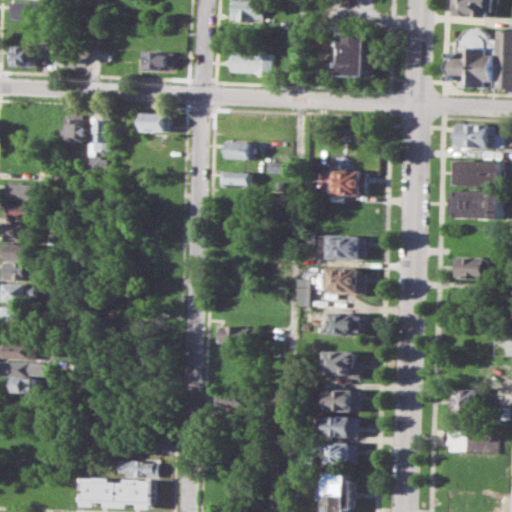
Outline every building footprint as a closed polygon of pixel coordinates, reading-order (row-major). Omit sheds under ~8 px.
[(13,0),(47,1),(46,20),(13,19),(13,0)] [(234,0),(268,1),(267,20),(234,18),(234,0)] [(457,0),(500,0),(500,3),(495,3),(495,12),(491,12),(491,16),(457,15),(457,0)] [(13,23),(39,24),(39,38),(12,37),(13,23)] [(456,79),(453,74),(454,53),(457,50),(461,49),(462,37),(464,37),(467,32),(473,28),(481,27),(488,30),(492,33),(494,38),(500,38),(501,29),(511,29),(511,90),(503,90),(503,86),(464,84),(464,79),(456,79)] [(349,31),(375,31),(373,75),(347,74),(347,66),(342,66),(343,38),(349,39),(349,31)] [(11,47),(16,47),(16,43),(39,44),(38,60),(35,59),(35,65),(15,64),(16,61),(10,61),(11,47)] [(145,50),(174,51),(173,66),(142,65),(142,58),(145,58),(145,50)] [(235,50),(276,52),(276,72),(234,70),(235,50)] [(69,112),(68,139),(85,140),(86,113),(69,112)] [(147,112),(173,113),(173,131),(142,130),(142,121),(147,121),(147,112)] [(98,114),(114,115),(113,149),(98,149),(98,154),(104,155),(104,157),(109,158),(108,174),(90,174),(91,139),(97,139),(98,114)] [(457,122),(499,124),(499,133),(508,133),(507,147),(457,145),(457,122)] [(147,134),(173,135),(172,152),(142,150),(142,138),(147,138),(147,134)] [(229,140),(259,142),(259,157),(228,155),(229,140)] [(458,159),(505,160),(505,185),(458,184),(458,159)] [(272,161),(289,162),(288,172),(272,172),(272,161)] [(334,168),(372,170),(371,194),(333,192),(334,168)] [(224,171),(254,172),(254,184),(223,182),(224,171)] [(330,188),(331,174),(320,173),(319,187),(330,188)] [(272,180),(287,181),(286,190),(271,189),(272,180)] [(9,182),(43,183),(42,199),(8,198),(9,182)] [(462,189),(505,190),(504,216),(462,215),(463,212),(457,211),(457,192),(462,192),(462,189)] [(7,201),(43,202),(42,218),(7,217),(7,201)] [(4,221),(32,222),(32,241),(3,239),(4,221)] [(326,233),(364,234),(364,238),(368,239),(367,254),(363,254),(363,258),(331,257),(331,249),(325,249),(326,233)] [(136,236),(169,238),(168,255),(136,253),(136,236)] [(6,243),(37,244),(36,255),(30,255),(30,259),(5,258),(6,243)] [(457,256),(497,256),(496,278),(456,277),(457,256)] [(5,261),(34,262),(34,273),(29,273),(29,279),(4,278),(5,261)] [(328,266),(363,267),(363,272),(369,272),(368,295),(354,295),(354,290),(332,289),(333,276),(327,276),(328,266)] [(298,305),(312,306),(313,278),(299,277),(298,305)] [(4,282),(38,284),(37,297),(29,297),(29,302),(4,301),(4,282)] [(4,305),(35,307),(35,324),(3,323),(4,305)] [(332,312),(367,314),(366,335),(331,333),(332,312)] [(220,325),(253,326),(252,342),(220,341),(220,325)] [(4,342),(40,344),(40,358),(3,357),(4,342)] [(328,348),(360,350),(359,359),(365,359),(364,377),(345,377),(345,373),(327,372),(328,348)] [(3,360),(49,362),(48,375),(6,373),(6,368),(3,368),(3,360)] [(17,376),(44,377),(44,387),(38,387),(38,392),(17,391),(17,376)] [(332,386),(364,388),(363,411),(332,409),(332,406),(325,406),(326,391),(331,391),(332,386)] [(459,388),(486,389),(486,411),(459,411),(459,388)] [(218,389),(256,390),(255,409),(217,408),(218,389)] [(501,406),(511,406),(511,420),(500,420),(501,406)] [(222,411),(251,412),(250,430),(222,429),(222,411)] [(324,415),(361,416),(360,434),(324,433),(324,415)] [(452,420),(503,422),(502,452),(452,450),(452,443),(449,443),(449,428),(452,428),(452,420)] [(326,440),(360,442),(359,464),(325,462),(326,440)] [(123,459),(163,460),(163,476),(128,474),(129,470),(122,469),(123,459)] [(328,471),(352,472),(352,479),(358,479),(357,510),(350,510),(350,511),(326,511),(327,499),(323,499),(323,484),(328,484),(328,471)] [(85,504),(87,475),(115,477),(115,481),(128,481),(128,477),(158,478),(157,508),(142,507),(142,502),(131,502),(131,506),(110,505),(110,500),(99,499),(99,505),(85,504)]
